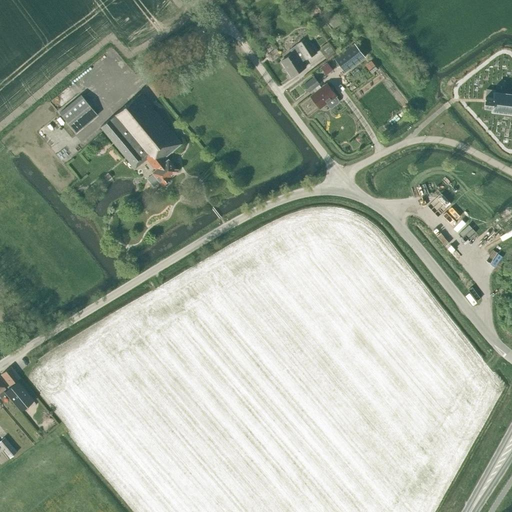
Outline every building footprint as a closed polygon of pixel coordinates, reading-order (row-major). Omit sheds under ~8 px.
[(334,29),(341,23),(334,15),(327,20),(334,29)] [(305,59),(316,52),(306,37),(296,44),(296,45),(289,49),(293,54),(289,56),(289,55),(280,61),(290,76),(305,67),(301,61),(305,58),(305,59)] [(321,48),(328,56),(336,49),(330,41),(321,48)] [(345,72),(364,57),(353,44),(334,58),(345,72)] [(105,53),(112,62),(121,55),(114,46),(105,53)] [(271,62),(281,55),(275,48),(266,55),(271,62)] [(371,73),(377,69),(370,61),(365,65),(371,73)] [(318,85),(319,84),(314,77),(303,85),(309,92),(312,89),(318,85)] [(331,107),(337,103),(337,100),(335,97),(336,96),(326,84),(321,88),(318,85),(312,89),(314,92),(310,96),(319,108),(326,103),(327,105),(331,107)] [(511,94),(493,92),(494,90),(486,89),(485,97),(485,99),(484,99),(483,106),(492,107),(491,111),(511,113),(511,94)] [(75,133),(98,115),(80,94),(58,113),(75,133)] [(166,160),(164,157),(181,143),(140,94),(100,127),(135,169),(146,159),(155,169),(151,172),(153,174),(147,179),(153,186),(159,181),(162,185),(163,184),(166,185),(169,182),(169,179),(170,178),(170,177),(175,173),(176,173),(176,169),(175,169),(167,159),(166,160)] [(10,386),(19,378),(10,366),(0,374),(10,386)] [(18,380),(4,392),(20,412),(34,400),(18,380)] [(0,446),(10,458),(17,452),(5,437),(0,440),(0,446)]
